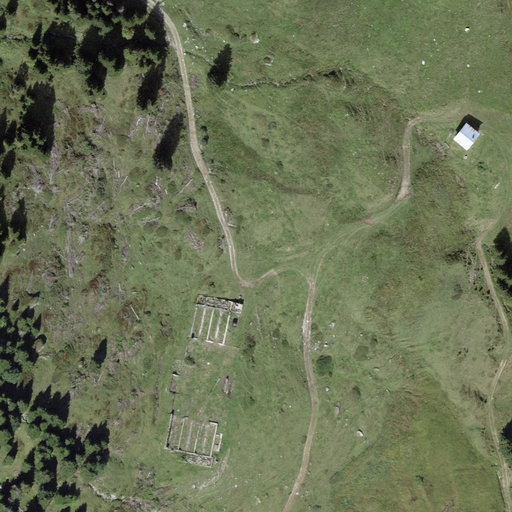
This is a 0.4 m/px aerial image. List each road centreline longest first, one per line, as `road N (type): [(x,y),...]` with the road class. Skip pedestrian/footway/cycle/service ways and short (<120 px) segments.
road 1 (track): [(309,314),(245,270),(201,138),(184,40),(157,0)]
road 2 (track): [(287,511),(316,448),(309,314)]
